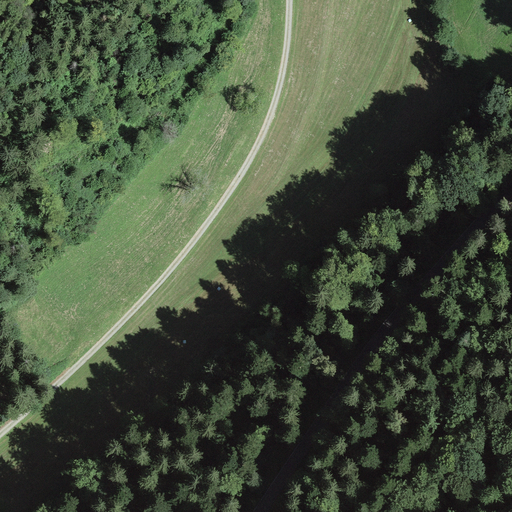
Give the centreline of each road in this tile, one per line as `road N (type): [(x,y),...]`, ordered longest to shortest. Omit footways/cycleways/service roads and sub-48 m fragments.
road 1 (track): [(0,434),(117,326),(232,188),(277,92),(289,0)]
road 2 (unclassified): [(257,511),(373,344),(511,192)]
